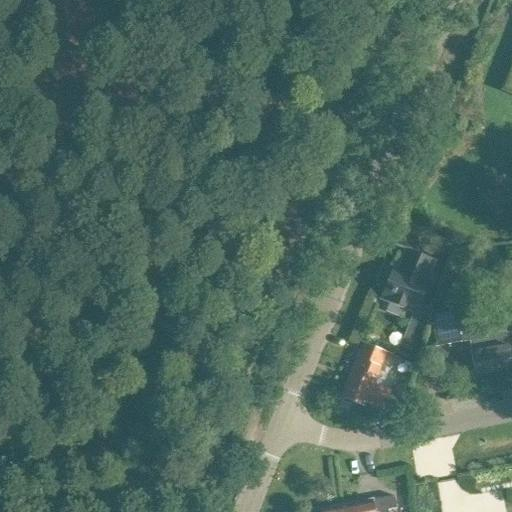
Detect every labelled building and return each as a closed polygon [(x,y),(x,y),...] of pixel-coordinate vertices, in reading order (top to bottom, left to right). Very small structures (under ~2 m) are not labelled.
[(511,61),(502,87),(511,91),(511,61)] [(433,262),(406,251),(399,269),(394,268),(382,298),(413,311),(433,262)] [(462,298),(433,303),(430,314),(436,349),(470,343),(462,298)] [(511,332),(506,334),(508,343),(470,350),(475,379),(511,371),(511,332)] [(372,384),(385,353),(363,344),(342,396),(364,406),(365,402),(382,409),(389,391),(372,384)] [(456,373),(457,358),(439,357),(439,372),(456,373)] [(397,385),(389,410),(390,410),(400,413),(402,408),(408,389),(397,385)] [(386,511),(386,510),(396,508),(394,496),(324,509),(322,511),(386,511)]
